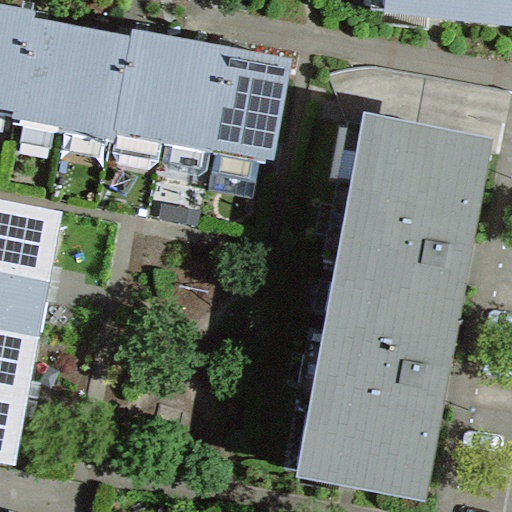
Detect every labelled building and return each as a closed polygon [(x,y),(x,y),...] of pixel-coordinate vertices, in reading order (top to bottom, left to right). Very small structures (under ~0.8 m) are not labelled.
[(511,0),(387,0),(386,11),(511,22),(511,0)] [(35,15),(0,8),(0,113),(16,117),(34,23),(35,15)] [(82,32),(34,23),(16,117),(15,124),(63,133),(82,32)] [(133,41),(82,32),(63,133),(114,143),(115,135),(133,41)] [(134,33),(133,41),(115,135),(164,144),(184,43),(134,33)] [(232,52),(184,43),(164,144),(213,153),(232,52)] [(285,61),(232,52),(213,153),(266,163),(285,61)] [(476,241),(492,150),(364,129),(360,156),(369,157),(364,186),(339,182),(335,207),(345,208),(340,240),(329,238),(325,262),(339,264),(335,285),(345,287),(340,316),(328,314),(325,335),(311,333),(307,357),(317,359),(311,389),(300,387),(296,412),(320,416),(315,446),(304,444),(300,472),(429,494),(444,403),(435,402),(442,361),(453,362),(466,283),(457,282),(465,239),(476,241)] [(0,273),(50,283),(61,224),(0,212),(0,273)] [(0,333),(39,341),(50,283),(0,273),(0,333)] [(0,393),(28,398),(39,341),(0,333),(0,393)] [(0,455),(17,458),(28,398),(0,393),(0,455)]
